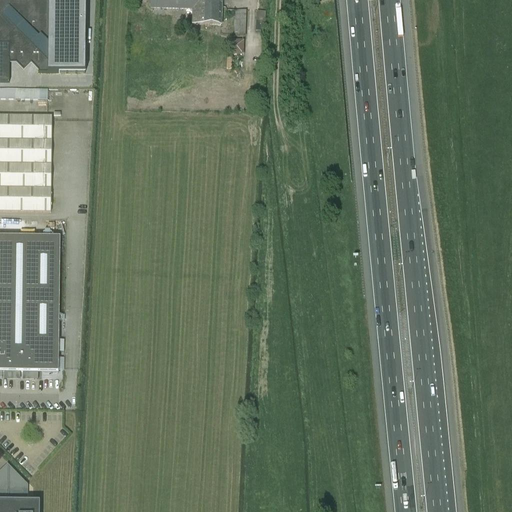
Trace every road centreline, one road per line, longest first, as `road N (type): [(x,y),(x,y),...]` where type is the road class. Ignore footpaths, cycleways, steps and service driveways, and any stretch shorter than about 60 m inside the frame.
road 1 (motorway): [(356,0),(406,511)]
road 2 (motorway): [(436,511),(389,0)]
